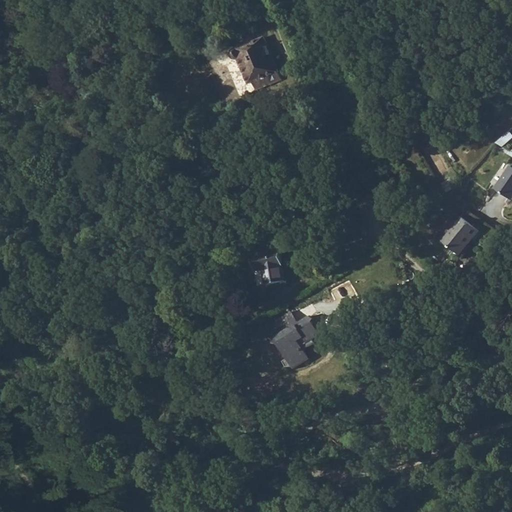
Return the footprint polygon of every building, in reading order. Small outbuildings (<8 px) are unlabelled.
[(241,97),(282,80),(265,38),(218,57),(219,62),(224,65),(228,65),(241,97)] [(511,166),(496,189),(511,199),(511,166)] [(462,217),(443,241),(461,255),(480,231),(462,217)] [(264,270),(267,286),(286,282),(282,266),(284,266),(281,251),(254,257),(257,272),(264,270)] [(318,330),(313,322),(315,319),(309,317),(299,322),(292,313),(277,322),(277,329),(282,328),(283,333),(275,338),(275,344),(279,343),(288,359),(284,362),(287,368),(294,368),(295,370),(311,359),(305,350),(316,343),(314,340),(311,335),(318,330)] [(311,335),(314,340),(321,335),(318,330),(311,335)]
